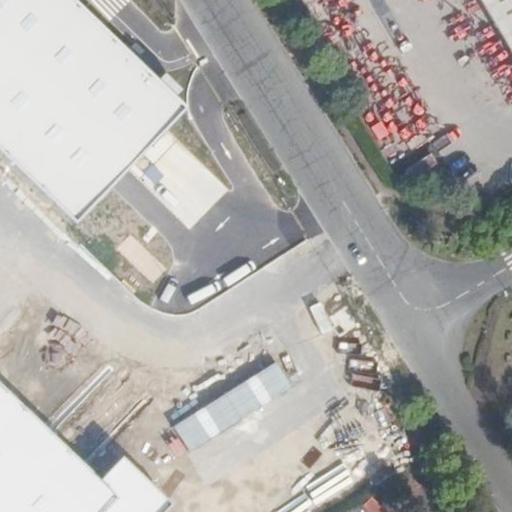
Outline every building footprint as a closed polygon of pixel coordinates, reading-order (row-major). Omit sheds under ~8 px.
[(0,0),(0,156),(69,222),(180,107),(68,0),(0,0)] [(511,0),(476,0),(511,59),(511,0)] [(82,356),(102,378),(118,364),(98,342),(82,356)] [(0,511),(96,511),(112,496),(96,481),(0,388),(0,511)] [(119,457),(96,481),(112,496),(96,511),(155,511),(165,502),(119,457)]
